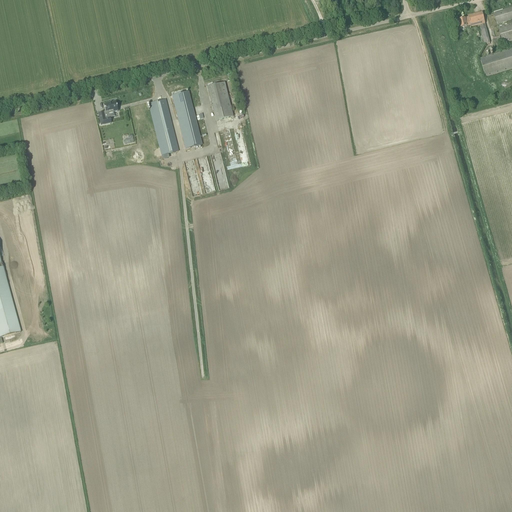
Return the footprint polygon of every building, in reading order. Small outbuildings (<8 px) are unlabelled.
[(511,24),(498,28),(501,36),(493,38),(494,42),(502,40),(503,44),(511,40),(511,8),(494,14),(495,19),(496,22),(497,24),(511,20),(511,24)] [(471,27),(479,25),(481,31),(486,29),(485,24),(484,18),(482,13),(468,17),(459,20),(460,25),(461,28),(467,26),(470,25),(471,27)] [(511,69),(511,49),(479,59),(485,78),(511,69)] [(207,87),(215,121),(232,117),(224,83),(207,87)] [(188,93),(172,97),(185,150),(199,146),(202,145),(196,124),(188,93)] [(149,104),(163,156),(178,152),(165,100),(149,104)] [(116,102),(103,105),(105,113),(104,113),(98,114),(101,126),(111,123),(110,118),(108,112),(113,111),(113,113),(118,112),(116,102)] [(228,188),(221,156),(211,158),(218,190),(228,188)] [(188,180),(198,178),(194,161),(184,163),(188,180)] [(0,344),(2,344),(1,338),(20,333),(3,268),(0,268),(0,344)]
